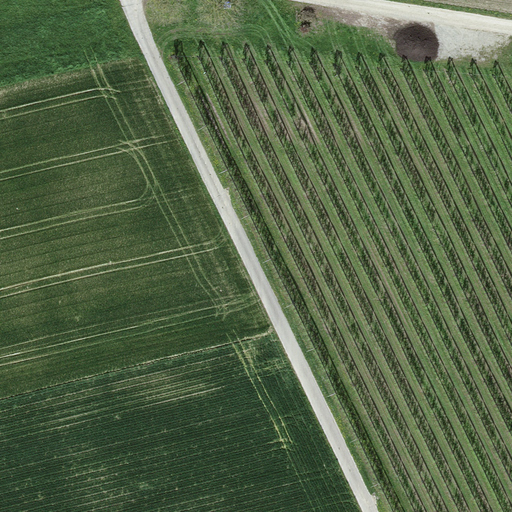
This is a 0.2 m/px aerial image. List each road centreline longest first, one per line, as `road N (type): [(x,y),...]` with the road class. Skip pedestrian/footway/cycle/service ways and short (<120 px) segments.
road 1 (track): [(372,511),(128,0)]
road 2 (track): [(328,0),(511,28)]
